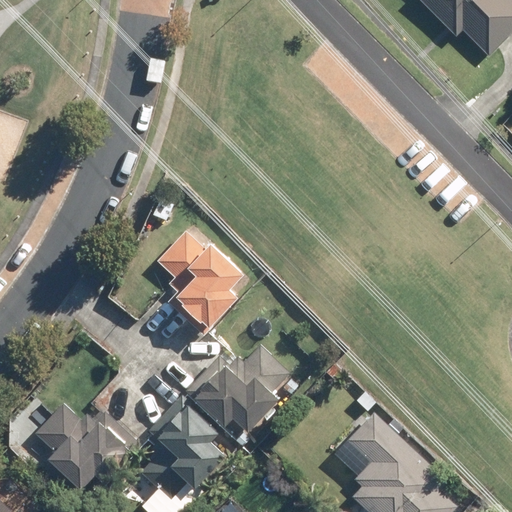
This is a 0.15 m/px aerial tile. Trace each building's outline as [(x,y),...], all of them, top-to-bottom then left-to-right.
[(511,0),(415,0),(454,38),(461,31),(488,57),(511,32),(511,0)] [(155,262),(172,278),(167,283),(174,290),(165,300),(199,333),(235,296),(225,288),(236,276),(186,229),(155,262)] [(278,401),(271,394),(279,386),(290,396),(301,384),(259,345),(239,366),(221,349),(183,390),(240,443),(278,401)] [(77,491),(91,476),(100,485),(139,443),(102,408),(86,425),(64,403),(33,435),(51,452),(43,460),(77,491)] [(153,440),(173,457),(164,467),(155,458),(130,486),(147,500),(138,510),(141,511),(184,511),(203,490),(195,483),(223,451),(208,438),(215,431),(184,405),(153,440)] [(350,444),(370,462),(355,479),(363,486),(352,499),(366,511),(445,511),(453,504),(435,488),(445,477),(377,415),(350,444)] [(0,511),(35,511),(8,487),(0,495),(0,511)] [(261,511),(260,511),(249,511),(238,500),(225,511),(261,511)] [(495,511),(486,503),(477,511),(495,511)]
